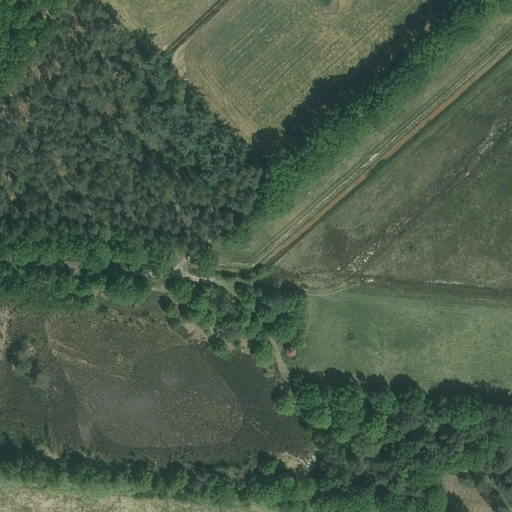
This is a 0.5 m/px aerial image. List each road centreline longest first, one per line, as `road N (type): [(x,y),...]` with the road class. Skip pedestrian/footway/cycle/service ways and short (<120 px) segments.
road 1 (track): [(0,260),(177,278)]
road 2 (track): [(333,292),(177,278)]
